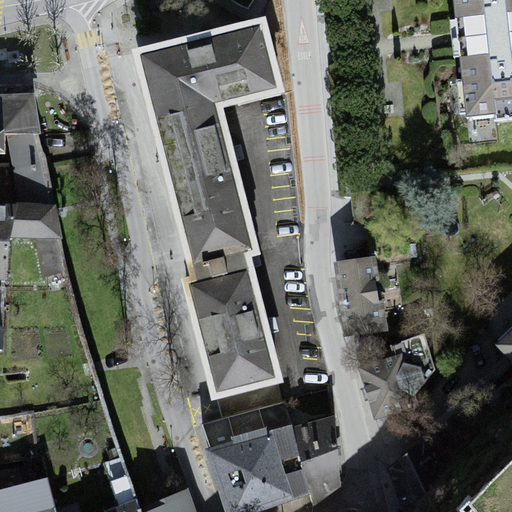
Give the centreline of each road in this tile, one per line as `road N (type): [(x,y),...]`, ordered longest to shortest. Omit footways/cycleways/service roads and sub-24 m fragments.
road 1 (residential): [(33,9),(64,11),(81,30),(139,244),(140,293),(206,511)]
road 2 (residential): [(299,0),(318,261),(367,484)]
